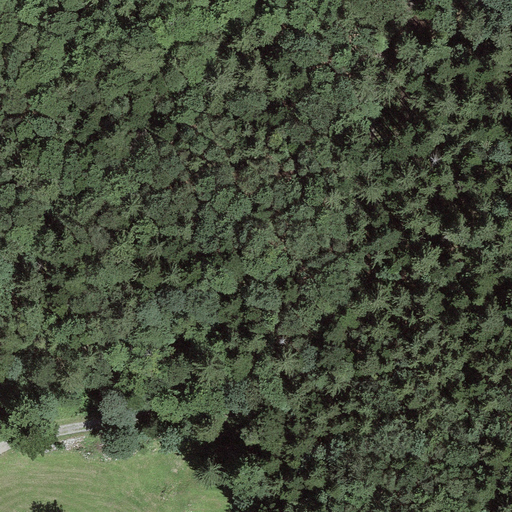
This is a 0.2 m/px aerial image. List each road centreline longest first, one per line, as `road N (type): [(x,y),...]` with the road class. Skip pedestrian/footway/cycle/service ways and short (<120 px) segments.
road 1 (track): [(388,0),(348,263),(316,367),(0,449)]
road 2 (track): [(0,272),(54,238),(271,0)]
